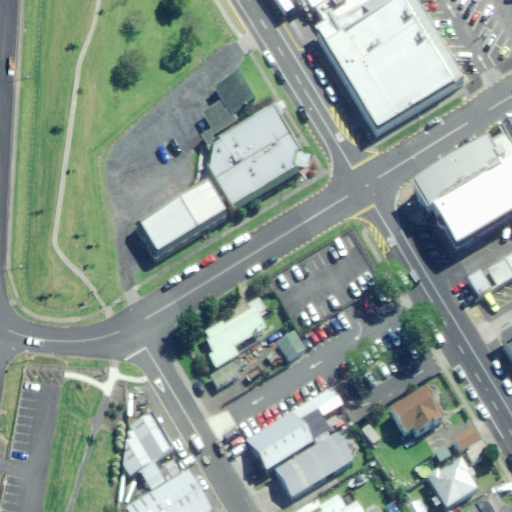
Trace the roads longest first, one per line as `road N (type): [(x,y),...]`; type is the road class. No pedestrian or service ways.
road 1 (residential): [(362,185),(511,433)]
road 2 (tertiary): [(362,185),(131,326)]
road 3 (residential): [(250,0),(362,185)]
road 4 (residential): [(131,326),(241,511)]
road 5 (tertiary): [(511,91),(362,185)]
road 6 (tertiary): [(131,326),(65,339),(1,324)]
